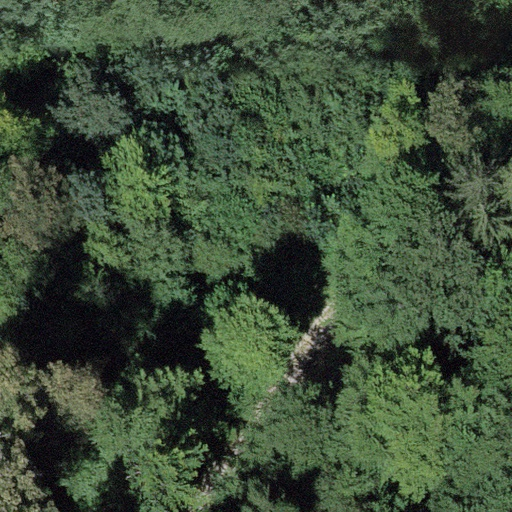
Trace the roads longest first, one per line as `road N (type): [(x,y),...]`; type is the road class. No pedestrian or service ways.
road 1 (track): [(511,199),(455,208),(347,286),(209,511)]
road 2 (track): [(73,0),(74,93),(0,117)]
